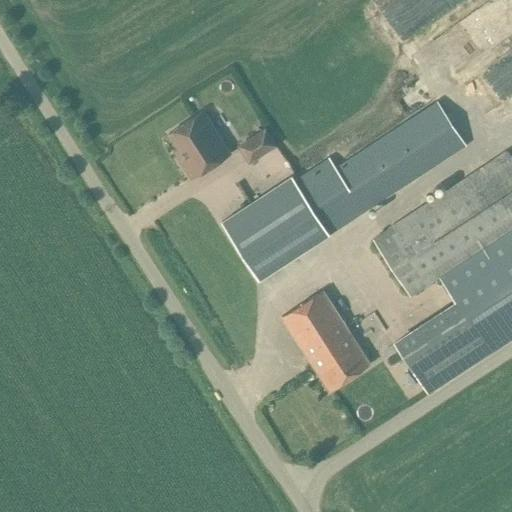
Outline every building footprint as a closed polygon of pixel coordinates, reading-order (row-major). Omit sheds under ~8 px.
[(400,0),(386,11),(407,38),(458,0),(400,0)] [(298,183),(331,234),(467,147),(438,101),(336,166),(332,161),(298,183)] [(232,152),(205,110),(169,133),(178,148),(175,150),(192,177),(232,152)] [(276,144),(266,128),(239,145),(249,161),(276,144)] [(511,156),(508,150),(372,237),(411,297),(439,279),(454,301),(394,340),(429,395),(511,341),(511,156)] [(243,183),(253,200),(269,190),(258,173),(243,183)] [(223,224),(236,245),(252,235),(238,214),(223,224)] [(370,364),(322,290),(282,316),(329,390),(370,364)]
